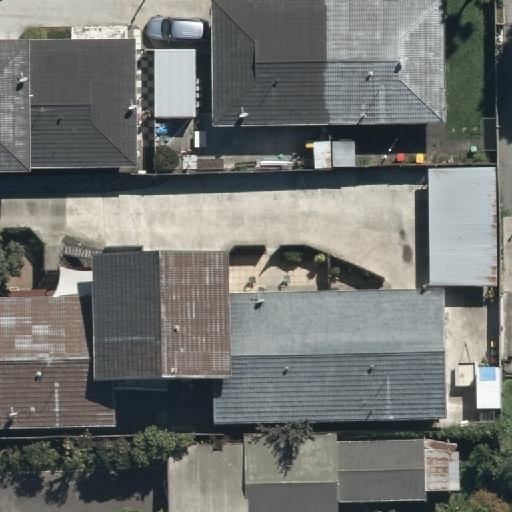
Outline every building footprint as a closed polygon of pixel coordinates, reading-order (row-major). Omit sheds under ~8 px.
[(214,0),(213,118),(441,122),(442,0),(214,0)] [(0,27),(0,160),(136,161),(136,35),(32,34),(32,28),(0,27)] [(154,46),(155,113),(194,113),(194,46),(154,46)] [(429,163),(430,280),(481,280),(480,162),(429,163)] [(441,288),(228,290),(228,251),(95,252),(96,300),(0,300),(0,428),(115,427),(115,376),(215,375),(216,421),(442,419),(441,288)] [(336,433),(244,433),(245,441),(170,442),(170,511),(337,511),(337,499),(427,498),(427,492),(458,492),(458,441),(336,442),(336,433)]
